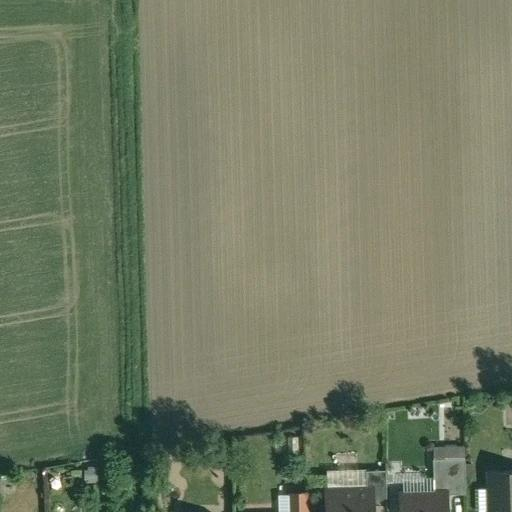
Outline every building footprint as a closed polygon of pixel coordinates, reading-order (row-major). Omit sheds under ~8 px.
[(465,459),(433,459),(434,494),(445,493),(445,495),(466,494),(465,459)] [(387,505),(386,470),(365,470),(366,488),(372,488),(373,505),(387,505)] [(511,511),(511,470),(489,471),(489,511),(511,511)] [(366,488),(325,490),(326,510),(321,510),(320,511),(372,511),(373,505),(372,488),(366,488)] [(308,511),(308,493),(288,493),(288,511),(308,511)] [(445,511),(445,495),(445,493),(434,494),(401,494),(401,511),(445,511)]
